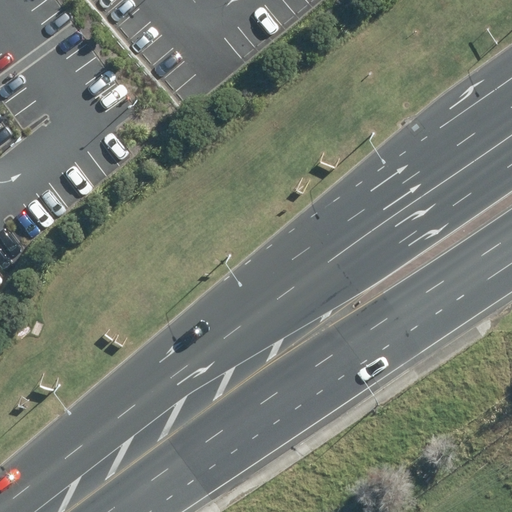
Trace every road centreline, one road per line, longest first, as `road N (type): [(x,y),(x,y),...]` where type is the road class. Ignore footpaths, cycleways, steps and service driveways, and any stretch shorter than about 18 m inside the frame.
road 1 (primary): [(0,510),(511,124)]
road 2 (primary): [(487,267),(125,511)]
